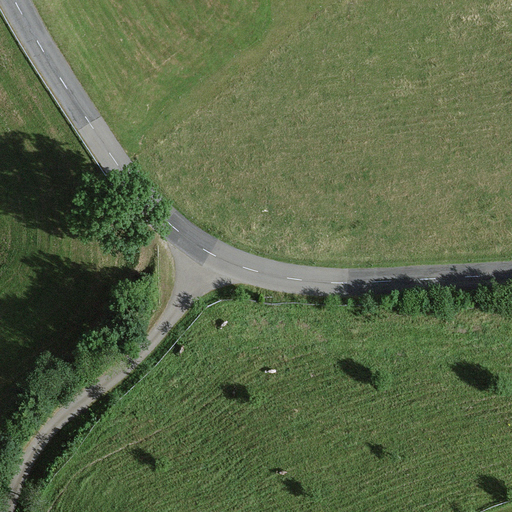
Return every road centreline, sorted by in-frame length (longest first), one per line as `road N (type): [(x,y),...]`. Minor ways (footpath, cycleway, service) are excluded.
road 1 (unclassified): [(15,0),(124,175),(212,255),(313,282),(511,274)]
road 2 (track): [(5,511),(35,445),(148,344),(212,255)]
